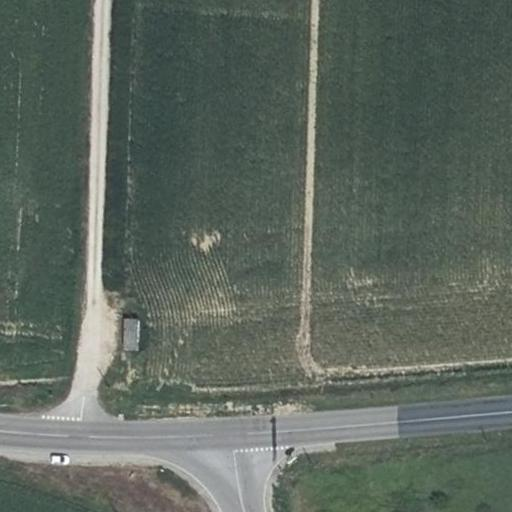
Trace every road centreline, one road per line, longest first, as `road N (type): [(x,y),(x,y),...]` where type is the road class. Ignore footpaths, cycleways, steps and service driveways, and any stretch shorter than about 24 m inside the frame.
road 1 (track): [(81,444),(100,0)]
road 2 (secondary): [(240,437),(511,415)]
road 3 (secondary): [(0,437),(81,444),(240,437)]
